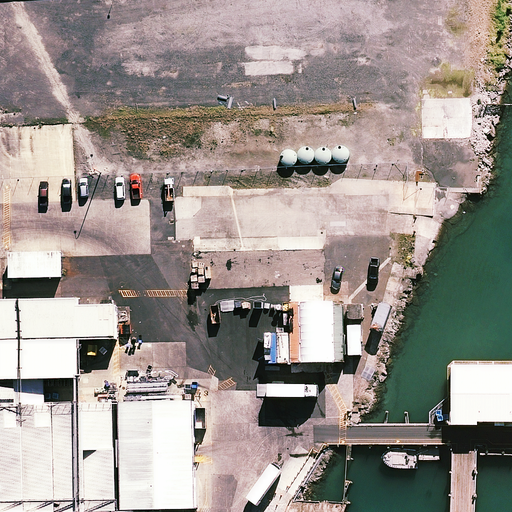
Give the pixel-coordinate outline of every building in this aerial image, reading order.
[(420,139),(430,139),(441,139),(471,138),(470,97),(419,98),(420,139)] [(226,145),(234,145),(242,145),(248,145),(247,121),(226,121),(226,145)] [(363,144),(365,144),(372,144),(374,123),(356,121),(354,143),(363,144)] [(451,171),(435,169),(418,166),(416,181),(441,184),(439,193),(454,196),(458,172),(451,171)] [(340,224),(234,226),(237,379),(342,378),(340,224)] [(7,279),(37,278),(48,278),(60,277),(60,252),(6,253),(7,279)] [(112,285),(3,287),(4,367),(82,366),(81,324),(112,323),(112,285)] [(147,344),(141,344),(117,344),(117,374),(147,374),(147,344)] [(511,366),(452,366),(452,397),(452,426),(479,426),(479,423),(511,423),(511,366)] [(0,508),(45,507),(118,506),(116,392),(0,394),(0,508)] [(194,392),(124,393),(126,502),(196,501),(194,392)] [(308,502),(297,501),(256,500),(255,511),(344,511),(345,503),(308,502)]
